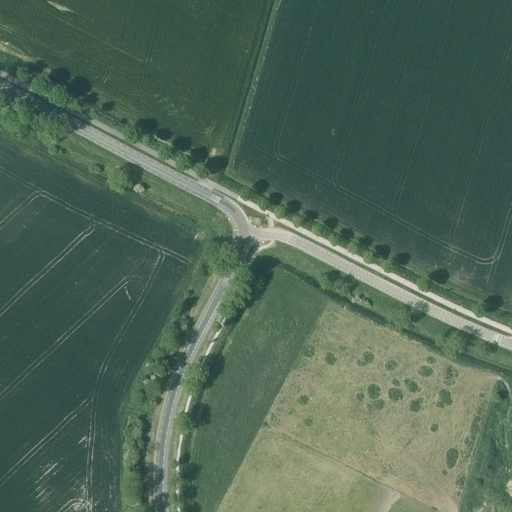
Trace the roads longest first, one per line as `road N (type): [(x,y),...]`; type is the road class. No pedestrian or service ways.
road 1 (secondary): [(247,237),(219,200),(0,86)]
road 2 (secondary): [(162,511),(171,398),(247,237)]
road 3 (tertiary): [(511,345),(282,237),(247,237)]
